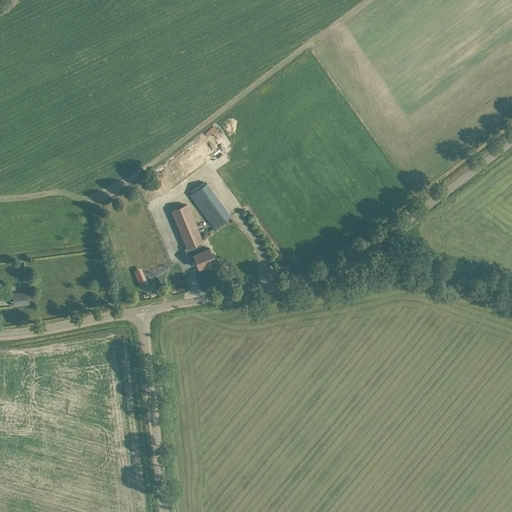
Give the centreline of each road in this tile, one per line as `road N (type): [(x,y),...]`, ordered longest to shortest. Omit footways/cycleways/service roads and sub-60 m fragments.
road 1 (unclassified): [(140,310),(333,271),(511,139)]
road 2 (unclassified): [(166,511),(140,310)]
road 3 (unclassified): [(140,310),(0,334)]
